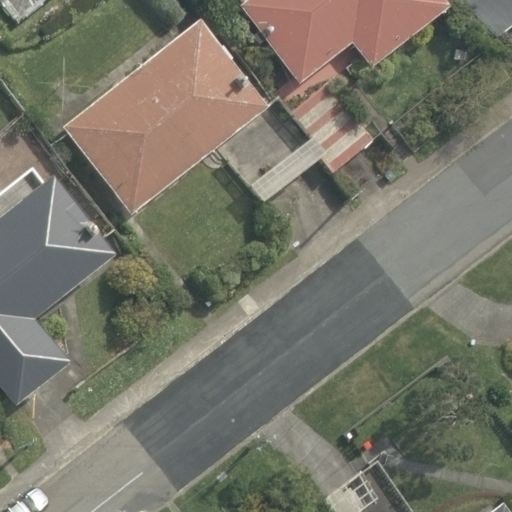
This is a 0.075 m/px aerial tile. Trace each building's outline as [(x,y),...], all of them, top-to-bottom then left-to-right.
[(55,0),(0,0),(0,14),(11,31),(55,0)] [(247,0),(239,7),(300,86),(352,45),(372,70),(450,9),(443,0),(247,0)] [(511,0),(461,0),(493,42),(511,27),(511,0)] [(267,110),(200,22),(61,130),(132,218),(267,110)] [(72,365),(35,321),(116,257),(51,177),(0,218),(0,390),(15,410),(72,365)]
